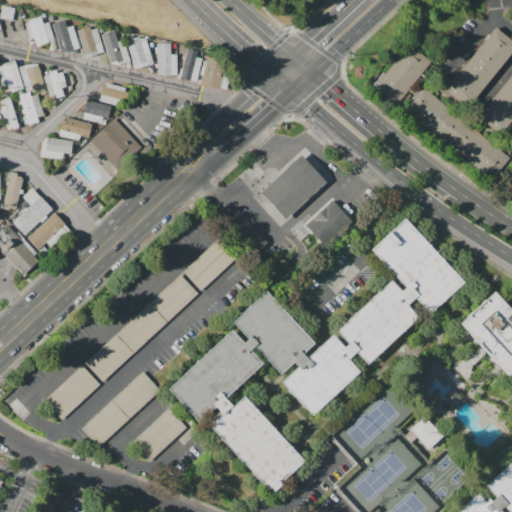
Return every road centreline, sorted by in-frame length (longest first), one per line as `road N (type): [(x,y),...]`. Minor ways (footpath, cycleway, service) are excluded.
road 1 (secondary): [(292,92),(466,229),(511,255)]
road 2 (secondary): [(7,340),(190,167)]
road 3 (residential): [(3,436),(186,511)]
road 4 (secondary): [(464,195),(315,72)]
road 5 (secondary): [(190,167),(210,162),(292,92)]
road 6 (secondary): [(274,76),(197,148),(190,167)]
